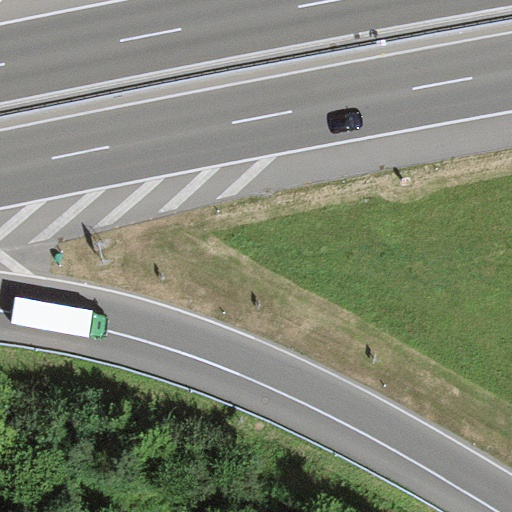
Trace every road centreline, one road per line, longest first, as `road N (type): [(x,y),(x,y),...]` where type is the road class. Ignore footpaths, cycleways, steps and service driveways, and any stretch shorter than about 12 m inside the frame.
road 1 (motorway): [(0,292),(107,311),(227,348),(330,393),(511,496)]
road 2 (motorway): [(0,169),(511,71)]
road 3 (motorway): [(338,0),(0,66)]
